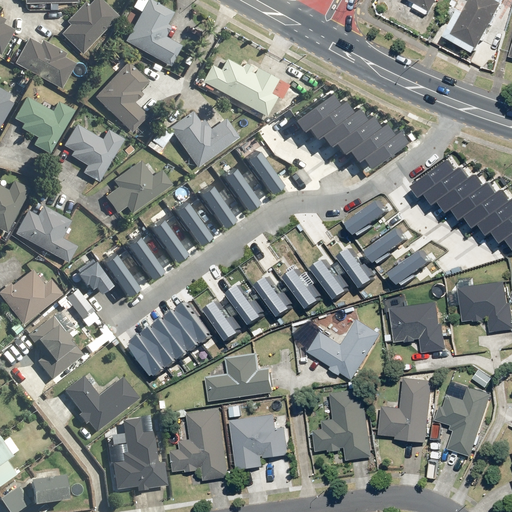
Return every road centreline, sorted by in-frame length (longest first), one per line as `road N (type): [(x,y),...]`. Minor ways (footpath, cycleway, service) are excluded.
road 1 (residential): [(467,108),(390,185),(329,218),(269,223),(136,316)]
road 2 (primary): [(317,40),(467,108)]
road 3 (residential): [(449,511),(404,498),(295,511)]
